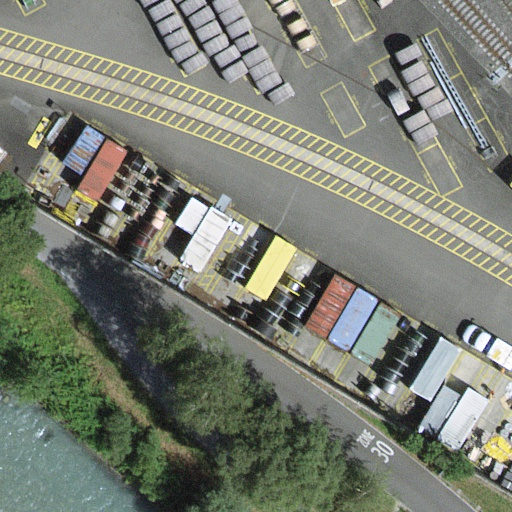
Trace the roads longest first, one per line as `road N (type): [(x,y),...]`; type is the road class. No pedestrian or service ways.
road 1 (residential): [(104,275),(323,415),(443,511)]
road 2 (track): [(298,511),(187,411),(137,341),(104,275)]
road 3 (residential): [(104,275),(0,212)]
